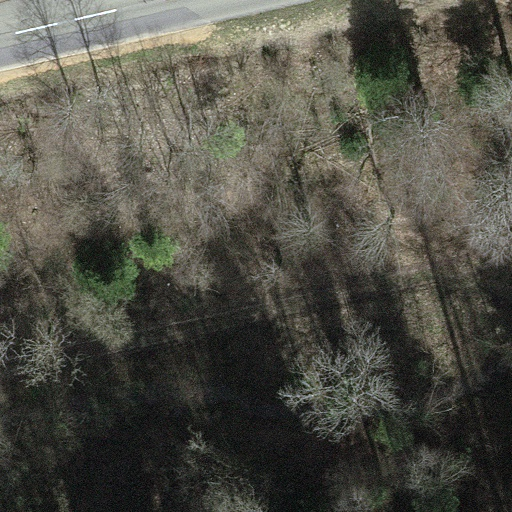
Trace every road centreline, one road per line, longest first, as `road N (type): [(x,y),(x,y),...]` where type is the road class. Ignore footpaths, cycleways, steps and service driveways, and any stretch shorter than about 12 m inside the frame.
road 1 (track): [(0,379),(511,251)]
road 2 (secondary): [(0,33),(153,0)]
